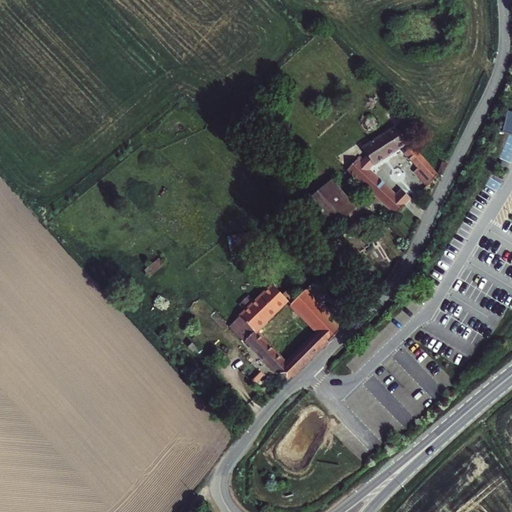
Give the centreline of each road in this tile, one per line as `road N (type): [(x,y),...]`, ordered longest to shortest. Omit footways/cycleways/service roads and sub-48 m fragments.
road 1 (residential): [(224,465),(410,259),(500,67),(502,0)]
road 2 (secondary): [(474,405),(338,511)]
road 3 (secondary): [(368,511),(474,405)]
